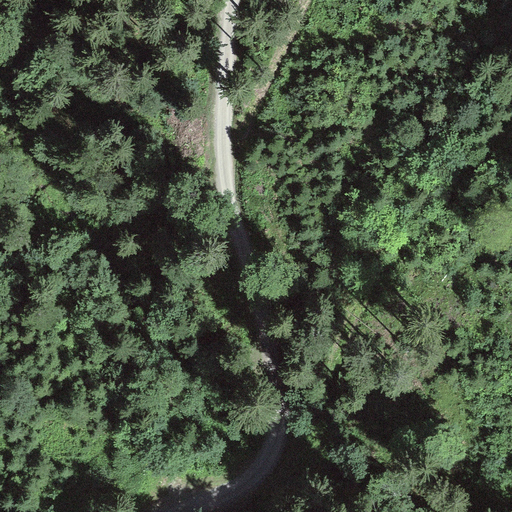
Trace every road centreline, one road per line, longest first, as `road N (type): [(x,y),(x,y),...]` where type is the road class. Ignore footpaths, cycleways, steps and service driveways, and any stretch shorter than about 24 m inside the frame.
road 1 (track): [(229,0),(225,172),(242,279),(283,416),(252,481),(192,511)]
road 2 (track): [(252,481),(295,467),(316,434),(355,328),(511,131)]
